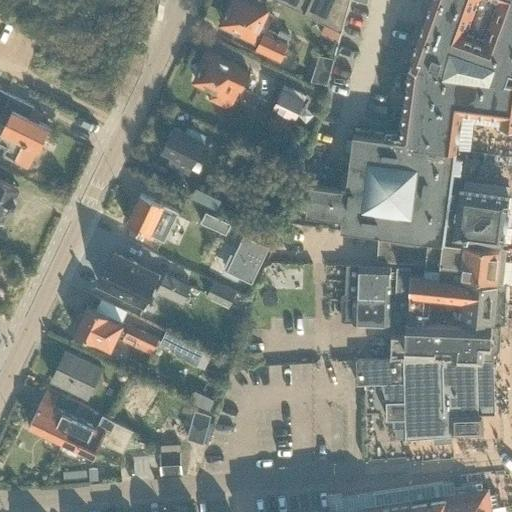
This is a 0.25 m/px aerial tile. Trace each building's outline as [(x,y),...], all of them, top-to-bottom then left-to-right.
[(276,0),(250,0),(249,3),(242,0),(234,0),(227,14),(236,19),(232,28),(260,42),(265,33),(273,15),(270,14),(276,0)] [(282,0),(308,12),(308,10),(327,20),(342,28),(349,0),(282,0)] [(409,66),(400,139),(423,142),(422,144),(456,148),(461,109),(502,114),(501,123),(511,124),(511,0),(436,0),(413,66),(409,66)] [(327,20),(320,32),(337,41),(342,28),(327,20)] [(265,33),(260,42),(257,49),(281,61),(289,45),(288,45),(291,37),(279,31),(278,34),(270,30),(267,34),(265,33)] [(208,54),(196,81),(214,90),(210,98),(226,105),(233,102),(241,86),(244,87),(250,74),(208,54)] [(319,54),(310,80),(327,83),(334,57),(319,54)] [(284,83),(272,108),(295,119),(307,94),(284,83)] [(0,132),(3,132),(0,137),(0,142),(7,146),(3,155),(28,166),(37,148),(39,149),(40,148),(41,149),(45,140),(46,140),(47,139),(44,138),(50,127),(37,121),(41,113),(33,109),(34,106),(0,89),(0,132)] [(174,126),(162,151),(172,156),(168,162),(189,173),(205,141),(174,126)] [(423,142),(400,139),(369,135),(370,131),(360,130),(360,134),(353,133),(347,178),(343,178),(341,187),(310,183),(306,212),(342,217),(340,229),(503,241),(509,195),(460,188),(460,190),(451,188),(453,167),(454,167),(457,167),(459,165),(460,164),(461,160),(460,157),(457,155),(455,154),(456,148),(422,144),(423,142)] [(300,165),(307,147),(288,140),(281,159),(300,165)] [(287,180),(270,171),(258,194),(275,203),(287,180)] [(0,220),(3,222),(10,209),(15,207),(17,202),(14,196),(11,194),(15,186),(0,179),(0,220)] [(198,182),(191,197),(198,200),(214,208),(221,194),(198,182)] [(140,193),(126,222),(150,233),(163,239),(174,215),(176,215),(178,210),(161,202),(162,201),(160,200),(159,202),(140,193)] [(206,211),(200,221),(213,227),(218,217),(206,211)] [(243,234),(226,270),(252,282),(269,246),(243,234)] [(424,274),(497,282),(498,279),(500,247),(464,243),(379,238),(377,260),(425,263),(424,274)] [(99,281),(98,283),(143,305),(158,273),(113,252),(99,281)] [(409,311),(411,273),(412,266),(397,265),(397,270),(391,270),(391,265),(360,264),(359,268),(348,267),(347,295),(344,295),(343,323),(389,325),(389,306),(395,306),(395,310),(409,311)] [(166,273),(158,290),(183,302),(191,286),(166,273)] [(497,282),(424,274),(411,273),(409,311),(409,320),(424,320),(424,316),(461,318),(494,320),(497,282)] [(213,280),(206,296),(229,307),(237,291),(213,280)] [(88,306),(76,331),(111,347),(117,335),(118,335),(124,322),(109,315),(109,316),(88,306)] [(494,323),(424,320),(409,320),(407,320),(406,337),(392,336),(391,357),(404,356),(483,359),(483,348),(484,348),(493,348),(494,323)] [(130,324),(123,339),(152,353),(160,338),(130,324)] [(166,330),(161,342),(175,348),(173,352),(198,364),(205,349),(166,330)] [(262,350),(238,352),(238,365),(263,363),(262,350)] [(66,351),(53,381),(89,397),(102,368),(66,351)] [(484,414),(483,359),(404,356),(391,357),(356,359),(357,385),(383,384),(388,402),(386,402),(387,420),(393,420),(404,420),(404,410),(466,409),(466,414),(484,414)] [(118,372),(118,373),(118,375),(119,376),(120,377),(121,378),(122,379),(124,378),(125,378),(126,377),(127,376),(128,374),(128,373),(127,371),(126,370),(125,369),(123,369),(122,369),(120,370),(119,371),(118,372)] [(145,381),(137,395),(177,415),(184,401),(145,381)] [(62,441),(73,417),(54,408),(59,397),(47,391),(30,425),(62,441)] [(204,394),(199,405),(211,410),(215,399),(204,394)] [(204,442),(211,416),(212,414),(195,409),(187,437),(204,442)] [(404,410),(404,420),(393,420),(399,438),(404,438),(433,436),(433,443),(449,442),(449,434),(450,434),(450,435),(452,435),(452,415),(466,414),(466,409),(404,410)] [(452,415),(452,435),(459,434),(459,433),(465,433),(467,433),(472,431),(474,430),(477,429),(478,428),(479,427),(480,426),(480,425),(481,424),(481,423),(481,421),(481,419),(482,419),(482,415),(484,415),(484,414),(466,414),(452,415)] [(73,417),(62,441),(93,456),(100,441),(105,432),(108,434),(115,421),(103,416),(97,429),(73,417)] [(134,431),(115,421),(108,434),(105,432),(100,441),(124,452),(134,431)] [(180,444),(161,445),(163,473),(183,472),(180,444)] [(97,467),(89,468),(90,479),(98,478),(97,467)] [(497,511),(495,494),(485,496),(484,494),(482,494),(481,484),(453,488),(453,483),(442,484),(328,502),(330,511),(497,511)]
